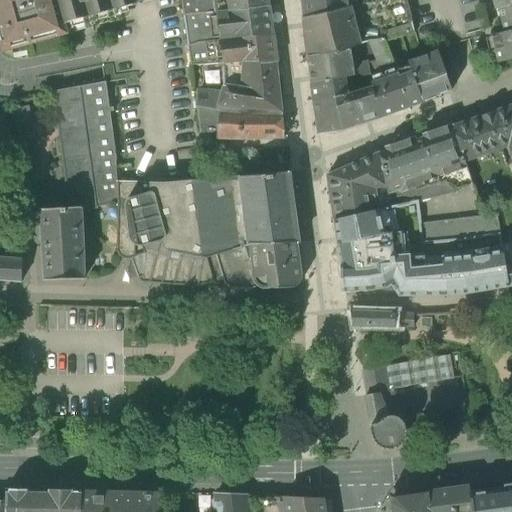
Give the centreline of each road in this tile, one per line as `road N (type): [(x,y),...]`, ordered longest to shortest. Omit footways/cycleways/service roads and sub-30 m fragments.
road 1 (secondary): [(0,469),(354,473)]
road 2 (secondary): [(354,473),(511,458)]
